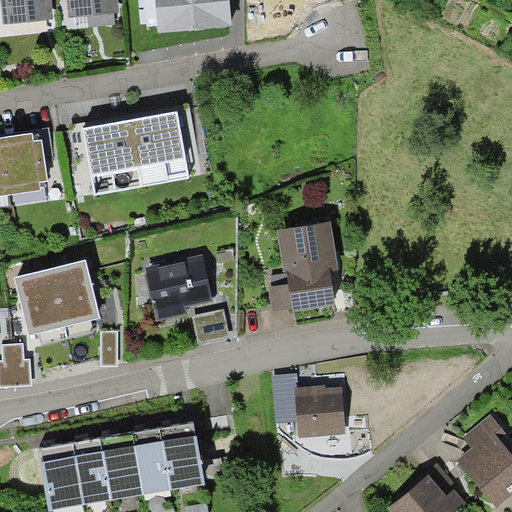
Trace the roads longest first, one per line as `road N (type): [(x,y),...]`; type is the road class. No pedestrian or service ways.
road 1 (unclassified): [(511,328),(328,341),(0,410)]
road 2 (residential): [(286,48),(0,101)]
road 3 (residential): [(317,511),(511,356)]
